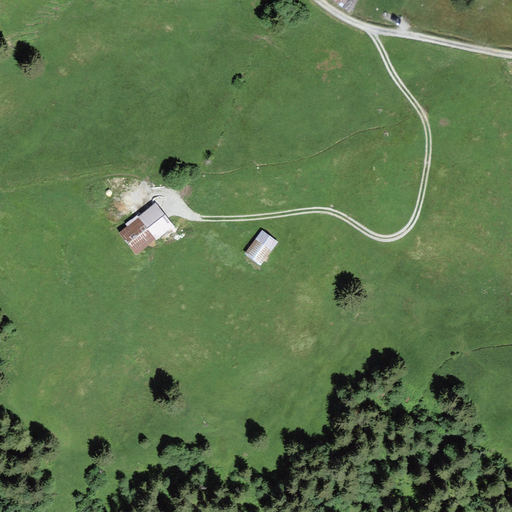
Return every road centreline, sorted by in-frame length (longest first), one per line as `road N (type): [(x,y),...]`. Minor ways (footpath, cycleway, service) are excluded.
road 1 (track): [(367,29),(427,131),(421,198),(401,237),(379,239),(325,211),(222,223),(181,218)]
road 2 (track): [(313,0),(367,29),(511,55)]
